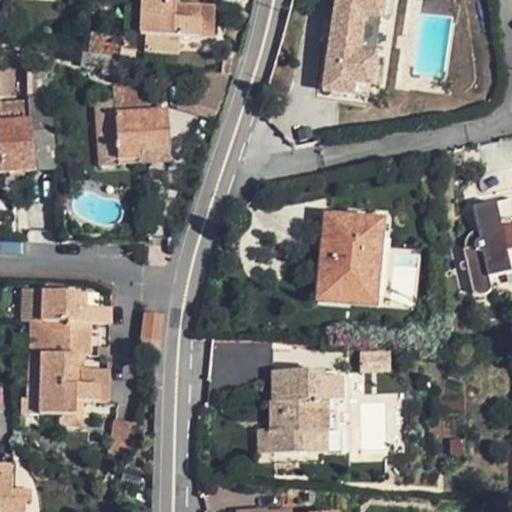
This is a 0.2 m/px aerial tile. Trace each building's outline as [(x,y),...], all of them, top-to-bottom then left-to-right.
[(339,0),(326,99),(354,103),(355,91),(372,94),(385,0),(339,0)] [(147,5),(141,4),(140,37),(148,37),(178,39),(213,40),(214,7),(178,6),(147,5)] [(178,39),(148,37),(147,49),(178,50),(178,39)] [(0,174),(56,170),(49,95),(51,74),(27,73),(26,95),(27,101),(0,103),(0,174)] [(223,111),(222,73),(179,75),(180,113),(223,111)] [(170,150),(167,112),(151,114),(149,88),(116,90),(113,94),(113,101),(117,160),(140,158),(139,152),(170,150)] [(118,166),(117,160),(113,101),(96,102),(100,167),(118,166)] [(170,162),(170,150),(139,152),(140,158),(140,164),(170,162)] [(511,204),(474,213),(482,245),(480,246),(479,248),(477,250),(477,253),(465,256),(477,300),(497,296),(493,283),(511,278),(511,204)] [(332,229),(326,286),(318,285),(316,307),(351,310),(351,304),(373,304),(381,232),(332,229)] [(41,324),(41,293),(22,292),(22,323),(30,324),(41,324)] [(79,308),(79,294),(41,293),(41,324),(90,325),(111,326),(111,309),(98,309),(86,308),(79,308)] [(87,294),(86,308),(98,309),(98,295),(87,294)] [(160,344),(163,317),(145,315),(141,341),(160,344)] [(90,357),(90,325),(41,324),(30,324),(29,355),(40,356),(76,357),(83,357),(90,357)] [(40,356),(29,355),(29,386),(39,386),(40,356)] [(76,371),(76,357),(40,356),(39,386),(109,388),(109,372),(83,371),(76,371)] [(320,373),(272,374),(272,404),(270,404),(270,419),(280,419),(281,431),(273,432),(273,456),(313,455),(313,434),(325,434),(325,403),(320,403),(320,373)] [(39,386),(29,386),(28,416),(39,416),(39,386)] [(109,388),(39,386),(39,416),(75,417),(76,403),(82,403),(109,403),(109,388)] [(280,419),(270,419),(270,432),(255,432),(255,456),(273,456),(273,432),(281,431),(280,419)] [(135,424),(115,421),(109,455),(129,458),(135,424)] [(0,464),(0,511),(23,511),(24,504),(10,503),(10,492),(11,464),(0,464)] [(10,503),(24,504),(31,504),(31,492),(10,492),(10,503)]
